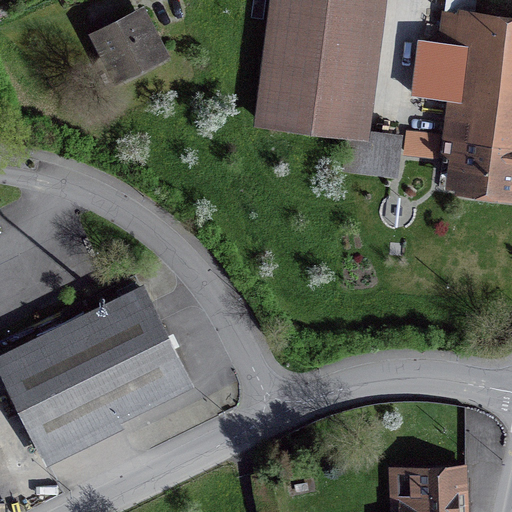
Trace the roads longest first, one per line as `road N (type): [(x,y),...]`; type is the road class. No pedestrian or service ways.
road 1 (residential): [(278,410),(214,293),(160,232),(113,198),(0,172)]
road 2 (residential): [(278,410),(374,376),(437,376),(511,393)]
road 3 (residential): [(73,511),(278,410)]
